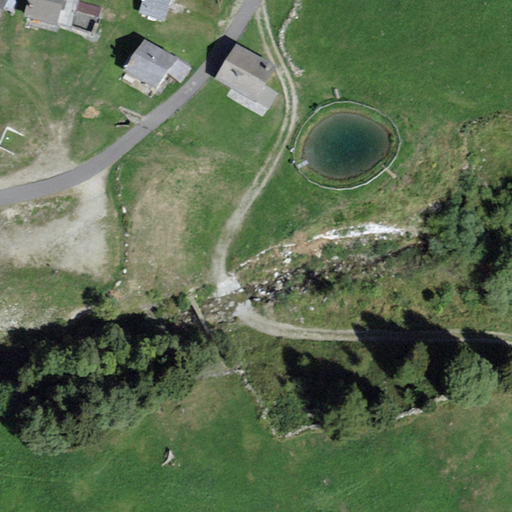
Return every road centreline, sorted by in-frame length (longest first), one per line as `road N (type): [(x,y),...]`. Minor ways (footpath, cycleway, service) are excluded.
road 1 (track): [(254,0),(293,103),(280,148),(221,257),(226,288),(252,320),(312,334),(511,340)]
road 2 (unclassified): [(0,196),(54,182),(120,149),(189,89),(248,0)]
